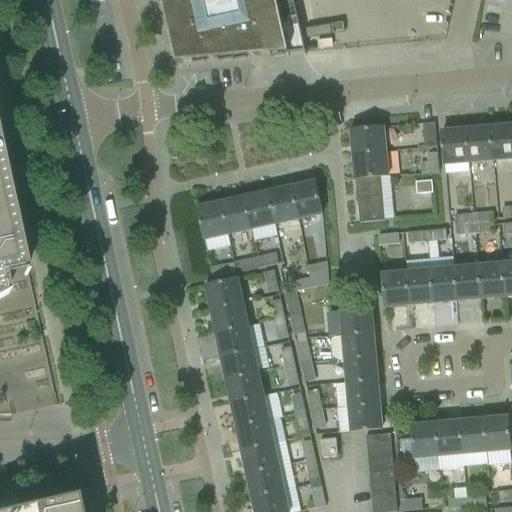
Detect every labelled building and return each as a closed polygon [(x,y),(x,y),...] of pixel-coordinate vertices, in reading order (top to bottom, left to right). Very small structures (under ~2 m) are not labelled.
[(161,0),(162,3),(176,64),(272,56),(284,55),(288,55),(303,54),(305,53),(293,0),(161,0)] [(435,124),(423,125),(425,149),(437,148),(435,124)] [(511,126),(490,129),(493,162),(511,160),(511,126)] [(350,131),(353,156),(386,153),(384,128),(350,131)] [(490,129),(466,131),(469,164),(493,162),(490,129)] [(469,164),(466,131),(442,133),(445,166),(469,164)] [(353,156),(355,181),(356,181),(381,179),(380,178),(388,177),(386,153),(353,156)] [(437,155),(427,156),(429,175),(439,174),(437,155)] [(22,277),(22,279),(25,279),(0,166),(0,300),(6,297),(3,281),(22,277)] [(381,179),(356,181),(360,224),(384,221),(381,179)] [(316,183),(292,188),(299,221),(323,216),(316,183)] [(292,188),(268,193),(275,226),(299,221),(292,188)] [(268,193),(245,198),(252,231),(254,243),(278,238),(275,226),(268,193)] [(245,198),(221,203),(228,236),(252,231),(245,198)] [(228,236),(221,203),(197,208),(204,242),(228,236)] [(511,218),(511,207),(501,208),(502,219),(511,218)] [(493,213),(473,215),(474,224),(493,223),(493,213)] [(454,217),(455,226),(474,224),(473,215),(454,217)] [(493,223),(474,224),(475,236),(494,234),(493,223)] [(474,224),(455,226),(456,237),(475,236),(474,224)] [(511,235),(511,224),(503,225),(504,236),(511,235)] [(446,230),(426,232),(427,243),(447,241),(446,230)] [(427,243),(426,232),(408,234),(409,245),(427,243)] [(397,235),(378,237),(379,247),(398,244),(397,235)] [(276,255),(258,259),(260,270),(279,266),(276,255)] [(260,270),(258,259),(239,263),(241,274),(260,270)] [(511,263),(502,265),(505,299),(511,297),(511,263)] [(327,264),(309,268),(311,280),(313,289),(329,285),(327,264)] [(502,265),(478,267),(481,301),(505,299),(502,265)] [(210,270),(212,279),(231,275),(229,266),(210,270)] [(478,267),(454,269),(457,303),(481,301),(478,267)] [(454,269),(430,271),(433,305),(457,303),(454,269)] [(430,271),(406,274),(409,308),(433,305),(430,271)] [(273,272),(264,274),(268,293),(277,291),(273,272)] [(409,308),(406,274),(381,276),(384,310),(409,308)] [(205,287),(210,311),(244,304),(238,279),(205,287)] [(309,280),(294,284),(295,293),(313,289),(311,280),(310,280),(309,280)] [(295,292),(285,295),(290,318),(301,316),(296,293),(295,293),(295,292)] [(271,303),(274,321),(285,319),(281,301),(271,303)] [(210,311),(215,334),(249,327),(244,304),(210,311)] [(340,312),(343,337),(373,334),(370,310),(340,312)] [(290,318),(294,337),(305,335),(301,316),(290,318)] [(285,319),(274,321),(279,341),(289,338),(285,319)] [(215,334),(220,358),(254,351),(249,327),(215,334)] [(334,339),(330,343),(331,358),(336,361),(345,360),(345,361),(375,358),(373,334),(343,337),(343,338),(334,339)] [(296,347),(300,365),(311,364),(307,345),(296,347)] [(290,349),(281,351),(285,368),(294,366),(290,349)] [(254,351),(220,358),(225,381),(259,374),(258,371),(269,369),(265,350),(254,352),(254,351)] [(345,361),(347,385),(377,382),(375,358),(345,361)] [(311,364),(300,365),(305,384),(315,382),(311,364)] [(294,366),(285,368),(289,388),(298,386),(294,366)] [(225,381),(230,405),(264,398),(259,374),(225,381)] [(347,385),(349,409),(379,406),(377,382),(347,385)] [(307,394),(311,412),(322,411),(318,392),(307,394)] [(300,395),(291,397),(295,415),(304,413),(300,395)] [(230,405),(236,428),(269,421),(264,398),(230,405)] [(349,409),(335,410),(337,434),(351,433),(361,432),(381,431),(379,406),(349,409)] [(322,411),(311,412),(315,432),(326,429),(322,411)] [(304,413),(295,415),(299,434),(308,432),(304,413)] [(507,418),(483,420),(486,454),(510,452),(507,418)] [(483,420),(459,422),(462,456),(486,454),(483,420)] [(236,428),(241,452),(274,444),(269,421),(236,428)] [(459,422),(435,424),(438,454),(438,458),(440,472),(464,469),(462,456),(459,422)] [(438,458),(435,424),(411,427),(412,440),(413,447),(414,460),(438,458)] [(367,438),(368,449),(392,447),(391,436),(367,438)] [(412,440),(400,441),(402,461),(402,462),(414,460),(413,447),(412,440)] [(336,441),(320,442),(321,460),(338,459),(336,441)] [(310,442),(301,444),(305,462),(315,460),(310,442)] [(241,452),(246,475),(279,468),(274,444),(241,452)] [(368,449),(368,460),(392,458),(392,447),(368,449)] [(368,460),(369,471),(393,469),(392,458),(368,460)] [(315,460),(305,462),(309,482),(319,480),(315,460)] [(279,468),(246,475),(251,499),(285,491),(295,489),(290,466),(279,468)] [(369,471),(370,482),(394,480),(393,469),(369,471)] [(370,482),(371,493),(395,491),(394,480),(370,482)] [(311,492),(315,510),(326,508),(322,489),(311,492)] [(288,511),(285,491),(251,499),(253,511),(288,511)] [(371,493),(372,504),(396,502),(395,491),(371,493)] [(511,494),(495,496),(495,504),(511,502),(511,494)] [(484,498),(466,499),(467,511),(472,511),(485,511),(484,498)] [(76,511),(73,499),(9,511),(76,511)] [(446,501),(447,511),(467,511),(466,499),(446,501)] [(396,511),(396,502),(372,504),(372,511),(396,511)] [(421,502),(402,504),(402,511),(410,511),(422,511),(421,502)]
